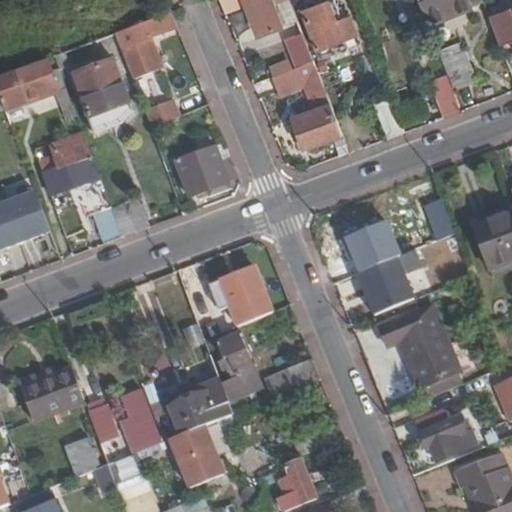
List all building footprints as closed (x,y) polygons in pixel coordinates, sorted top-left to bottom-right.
[(219,0),(224,13),(248,4),(260,34),(282,26),(272,0),(219,0)] [(340,19),(333,0),(301,12),(316,49),(356,34),(349,16),(340,19)] [(464,0),(416,0),(426,22),(467,7),(464,0)] [(511,7),(488,16),(495,34),(511,28),(511,7)] [(176,28),(170,12),(113,34),(118,46),(126,68),(134,65),(128,47),(176,28)] [(511,28),(495,34),(499,44),(505,41),(511,39),(511,28)] [(459,40),(436,49),(445,72),(450,85),(473,76),(459,40)] [(499,44),(506,63),(511,60),(511,59),(505,41),(499,44)] [(67,65),(62,53),(52,56),(57,69),(66,66),(67,65)] [(112,60),(71,76),(91,130),(115,122),(130,107),(112,60)] [(330,105),(313,60),(273,76),(280,95),(302,87),(311,112),(330,105)] [(14,74),(13,71),(0,75),(0,101),(3,110),(24,102),(21,94),(36,89),(39,97),(54,92),(61,110),(71,106),(64,86),(57,69),(48,72),(45,62),(14,74)] [(72,83),(66,66),(57,69),(64,86),(72,83)] [(450,85),(445,72),(427,79),(442,118),(460,111),(450,85)] [(404,132),(390,94),(371,101),(385,139),(404,132)] [(170,99),(142,111),(149,128),(159,124),(177,116),(170,99)] [(341,134),(330,105),(311,112),(292,119),(303,149),(341,134)] [(98,178),(81,131),(50,143),(54,155),(36,162),(49,196),(98,178)] [(229,157),(224,144),(175,162),(188,197),(227,183),(219,161),(229,157)] [(39,207),(34,194),(30,195),(24,179),(0,187),(0,194),(3,202),(8,218),(39,207)] [(111,212),(121,238),(146,229),(136,200),(110,209),(111,212)] [(94,218),(104,244),(121,238),(111,212),(94,218)] [(489,265),(511,256),(511,218),(476,232),(489,265)] [(377,318),(427,299),(417,272),(430,267),(423,249),(360,273),(377,318)] [(237,330),(271,315),(255,278),(213,296),(219,310),(228,306),(237,330)] [(200,295),(188,300),(193,311),(205,306),(200,295)] [(423,389),(460,375),(433,309),(381,329),(390,353),(400,349),(399,347),(403,345),(421,390),(423,389)] [(232,382),(223,386),(230,405),(263,392),(238,338),(217,347),(224,363),(230,360),(234,369),(228,372),(232,382)] [(308,366),(266,383),(270,393),(251,401),(253,406),(314,382),(308,366)] [(204,428),(235,415),(230,405),(223,386),(217,373),(180,388),(183,396),(169,401),(183,436),(204,428)] [(32,424),(80,406),(68,374),(20,392),(32,424)] [(428,402),(465,387),(460,375),(423,389),(428,402)] [(511,379),(500,384),(511,414),(511,379)] [(127,400),(138,428),(129,432),(137,452),(162,442),(142,393),(127,400)] [(161,404),(151,408),(155,417),(165,413),(161,404)] [(90,413),(110,466),(114,464),(125,460),(105,407),(90,413)] [(437,465),(476,449),(463,417),(422,434),(427,446),(421,448),(425,456),(432,453),(437,465)] [(204,428),(183,436),(173,440),(193,489),(229,475),(224,462),(219,464),(204,428)] [(343,440),(339,429),(312,440),(316,451),(343,440)] [(97,435),(69,445),(79,475),(107,465),(97,435)] [(125,460),(114,464),(121,482),(141,475),(134,456),(125,460)] [(511,511),(511,484),(500,456),(454,476),(460,493),(467,491),(475,511),(511,511)] [(290,481),(297,497),(278,505),(281,511),(295,511),(315,504),(300,465),(276,475),(279,485),(290,481)] [(108,467),(95,472),(103,493),(110,511),(124,511),(116,490),(108,467)] [(116,490),(124,511),(133,511),(124,487),(116,490)] [(60,511),(57,503),(56,504),(52,495),(23,507),(24,511),(60,511)]
